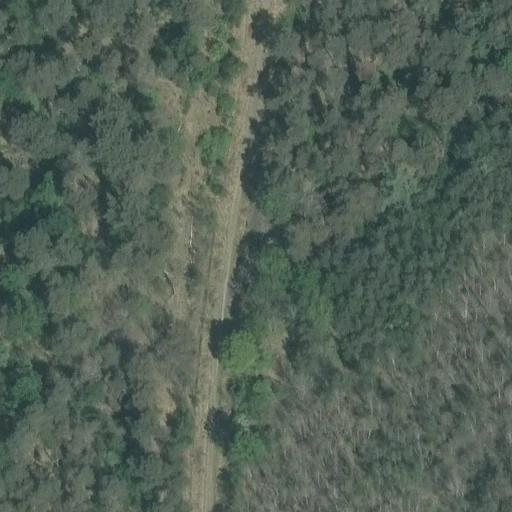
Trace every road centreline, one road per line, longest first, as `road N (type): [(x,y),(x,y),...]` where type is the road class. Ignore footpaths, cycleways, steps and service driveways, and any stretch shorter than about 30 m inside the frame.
road 1 (track): [(267,0),(214,390),(209,511)]
road 2 (unknown): [(399,0),(392,39),(348,98),(348,130),(368,190),(397,207),(511,106)]
